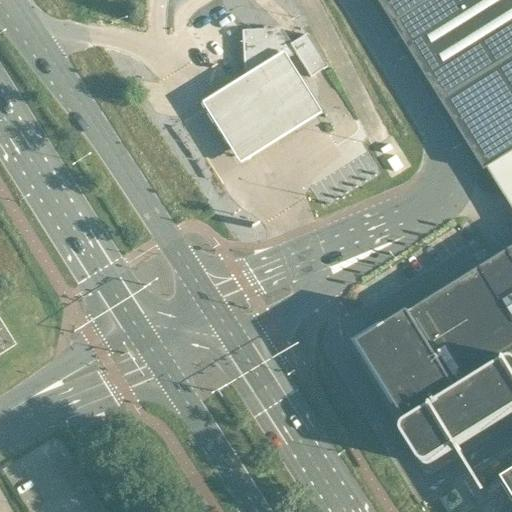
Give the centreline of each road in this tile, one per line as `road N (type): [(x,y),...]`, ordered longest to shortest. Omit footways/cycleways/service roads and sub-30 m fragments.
road 1 (unclassified): [(319,260),(418,214),(445,176),(442,138),(353,0)]
road 2 (primary): [(205,295),(5,0)]
road 3 (primary): [(0,105),(136,325)]
road 4 (primary): [(344,511),(234,336)]
road 5 (primary): [(160,366),(254,511)]
road 6 (tertiary): [(39,397),(121,383),(160,366)]
road 7 (tertiary): [(136,325),(96,344),(39,397)]
